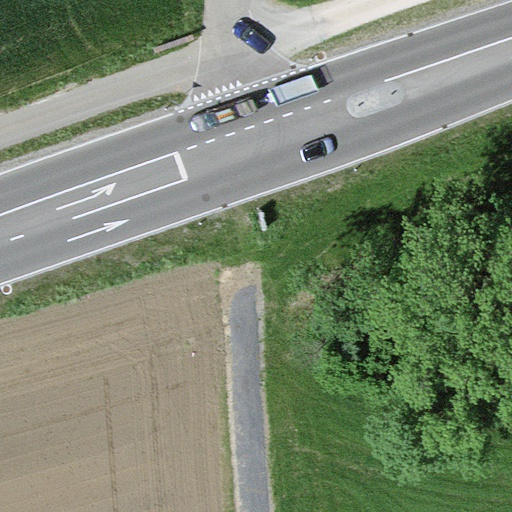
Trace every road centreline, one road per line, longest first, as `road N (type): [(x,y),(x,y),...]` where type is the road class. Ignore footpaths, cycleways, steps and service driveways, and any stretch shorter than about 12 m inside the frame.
road 1 (secondary): [(237,152),(511,51)]
road 2 (secondary): [(0,233),(237,152)]
road 3 (track): [(249,511),(237,334)]
road 4 (track): [(372,0),(226,44)]
road 5 (unclassified): [(237,152),(229,0)]
